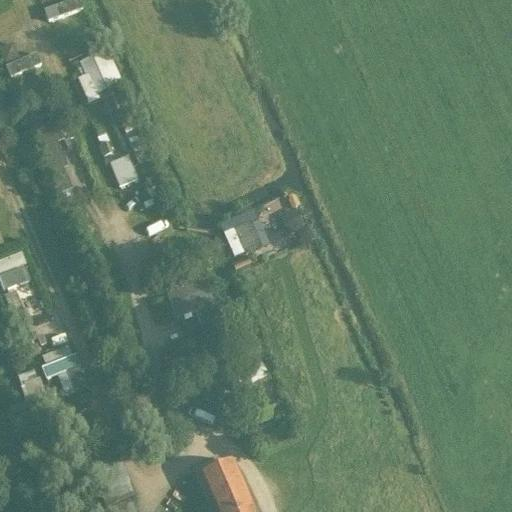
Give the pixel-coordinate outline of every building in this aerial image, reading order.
[(292,199),(286,202),(291,212),(297,209),(292,199)] [(294,211),(280,218),(288,236),(303,229),(294,211)] [(245,261),(233,267),(236,275),(249,269),(245,261)] [(24,376),(17,378),(20,388),(23,387),(23,385),(27,384),(36,381),(33,372),(24,376)] [(280,404),(267,410),(274,424),(286,418),(280,404)] [(208,511),(251,511),(232,467),(195,482),(208,511)] [(131,511),(127,501),(101,511),(131,511)]
